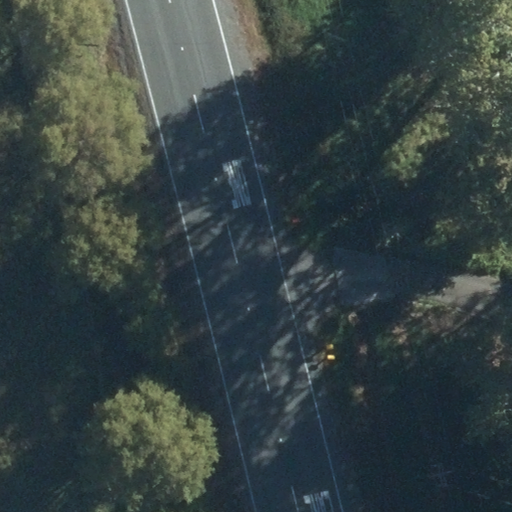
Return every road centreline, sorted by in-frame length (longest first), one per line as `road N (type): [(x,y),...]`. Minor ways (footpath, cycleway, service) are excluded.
road 1 (unclassified): [(269,511),(148,0)]
road 2 (unknown): [(212,269),(511,317)]
